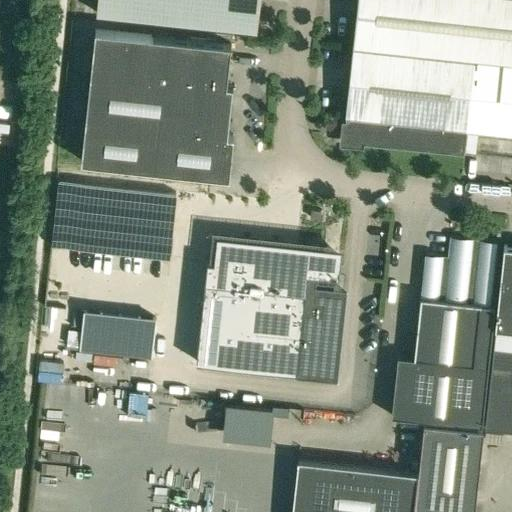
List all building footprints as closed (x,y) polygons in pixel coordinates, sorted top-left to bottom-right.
[(100,0),(99,11),(258,27),(260,0),(100,0)] [(350,114),(347,142),(466,154),(476,58),(436,54),(441,0),(359,0),(355,45),(348,114),(350,114)] [(511,0),(441,0),(436,54),(476,58),(511,61),(511,0)] [(228,176),(229,176),(234,133),(232,133),(228,133),(233,83),(227,82),(232,42),(96,28),(82,159),(228,175),(228,176)] [(494,142),(511,144),(511,128),(496,126),(494,142)] [(199,362),(299,373),(299,374),(329,377),(339,285),(336,285),(337,276),(337,275),(333,275),(334,266),(329,266),(331,247),(321,246),(211,234),(211,235),(219,236),(216,262),(208,261),(208,263),(209,263),(199,362)] [(399,355),(392,414),(481,424),(494,306),(486,305),(493,242),(453,238),(451,259),(432,257),(431,268),(428,268),(427,277),(430,277),(429,286),(426,285),(425,297),(421,296),(414,357),(399,355)] [(495,327),(511,328),(511,245),(504,245),(495,327)] [(80,351),(152,358),(157,316),(84,309),(80,351)] [(492,365),(485,425),(511,427),(511,329),(496,328),(492,365)] [(417,471),(413,511),(475,511),(484,428),(422,421),(417,471)] [(413,511),(417,471),(297,459),(291,511),(413,511)]
